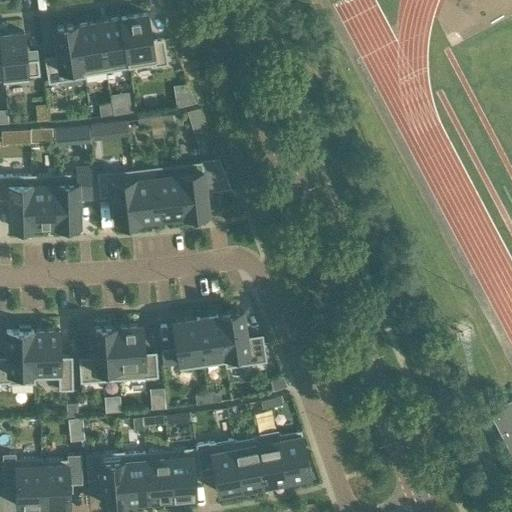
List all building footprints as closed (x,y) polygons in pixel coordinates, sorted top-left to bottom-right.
[(162,38),(150,40),(145,12),(120,16),(127,66),(152,62),(153,65),(166,63),(162,38)] [(120,16),(97,20),(105,70),(127,66),(120,16)] [(97,20),(75,23),(83,76),(84,76),(84,73),(105,70),(97,20)] [(75,23),(51,27),(55,53),(43,55),(47,81),(83,76),(75,23)] [(26,75),(38,74),(37,58),(25,59),(22,30),(0,32),(0,47),(3,81),(27,79),(26,75)] [(96,102),(98,116),(112,114),(110,100),(96,102)] [(130,111),(129,101),(110,104),(112,114),(130,111)] [(173,113),(174,124),(183,123),(181,112),(173,113)] [(162,115),(163,125),(164,129),(175,128),(174,124),(173,113),(162,115)] [(162,115),(149,116),(150,125),(151,127),(163,125),(162,115)] [(138,127),(150,125),(149,116),(137,118),(138,127)] [(90,123),(92,135),(106,134),(104,121),(90,123)] [(78,140),(90,139),(88,124),(76,125),(78,140)] [(40,142),(39,128),(30,128),(30,129),(31,142),(40,142)] [(200,161),(178,163),(183,214),(207,211),(204,184),(227,182),(229,188),(230,187),(217,157),(200,159),(200,161)] [(178,163),(155,166),(161,217),(183,214),(178,163)] [(76,173),(54,173),(55,224),(56,224),(56,228),(68,228),(68,224),(79,223),(78,197),(91,196),(90,166),(76,167),(76,173)] [(132,169),(138,219),(161,217),(155,166),(138,168),(132,169)] [(138,219),(132,169),(110,171),(110,170),(96,171),(99,196),(112,195),(115,222),(124,221),(124,225),(137,223),(137,219),(138,219)] [(55,224),(54,173),(31,174),(32,225),(55,224)] [(31,174),(0,174),(0,198),(8,198),(9,225),(32,225),(31,174)] [(225,362),(224,362),(225,367),(266,361),(260,324),(244,327),(242,310),(218,314),(225,362)] [(225,362),(218,314),(195,317),(203,365),(224,362),(225,362)] [(203,365),(195,317),(172,320),(179,369),(203,365)] [(118,379),(157,376),(155,351),(143,352),(141,324),(115,326),(118,379)] [(33,378),(32,329),(30,329),(30,325),(18,325),(18,329),(6,330),(6,356),(0,356),(0,381),(7,382),(7,383),(34,383),(34,378),(33,378)] [(118,379),(115,326),(89,327),(91,355),(78,356),(80,381),(118,379)] [(33,378),(34,378),(58,377),(58,389),(72,389),(71,356),(59,356),(58,329),(32,329),(33,378)] [(169,405),(168,384),(153,385),(154,406),(169,405)] [(208,402),(220,400),(219,390),(207,391),(208,402)] [(196,404),(208,402),(207,391),(194,393),(196,404)] [(283,405),(280,395),(270,397),(273,408),(283,405)] [(273,408),(270,397),(260,400),(262,410),(273,408)] [(511,398),(487,412),(511,459),(511,398)] [(76,403),(66,403),(66,416),(76,416),(76,403)] [(238,415),(236,404),(226,406),(228,417),(238,415)] [(174,413),(164,414),(165,424),(175,424),(174,413)] [(165,424),(164,414),(154,415),(155,425),(165,424)] [(142,426),(141,416),(125,417),(126,428),(142,426)] [(277,434),(278,433),(277,429),(252,433),(253,436),(254,435),(263,483),(286,479),(277,434)] [(277,434),(286,479),(309,475),(301,429),(278,433),(277,434)] [(254,435),(253,436),(233,440),(232,440),(241,488),(263,483),(254,435)] [(217,492),(241,488),(232,440),(233,440),(232,437),(208,442),(208,440),(195,443),(195,446),(200,468),(212,465),(217,492)] [(200,468),(195,446),(167,449),(171,497),(195,495),(193,476),(201,475),(200,468)] [(144,451),(149,499),(171,497),(167,449),(144,451)] [(122,452),(123,452),(123,450),(85,453),(87,478),(100,477),(102,503),(126,501),(122,452)] [(126,501),(149,499),(144,451),(123,452),(122,452),(126,501)] [(16,506),(42,505),(41,459),(42,459),(42,456),(15,457),(15,452),(2,452),(2,478),(15,477),(16,506)] [(41,459),(42,505),(68,504),(67,483),(81,482),(81,453),(66,454),(67,458),(42,459),(41,459)]
